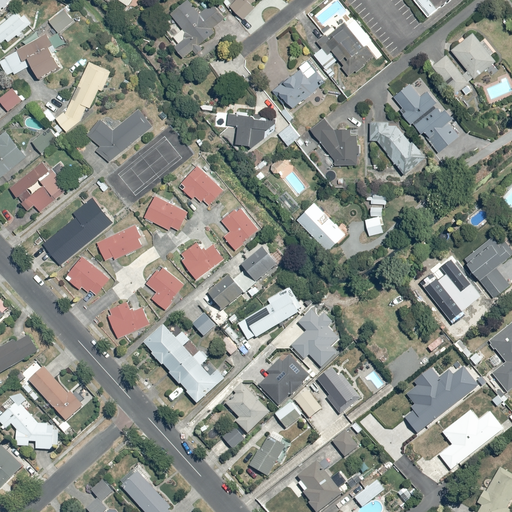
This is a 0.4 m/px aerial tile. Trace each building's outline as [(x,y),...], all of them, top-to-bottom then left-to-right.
[(0,0),(0,8),(9,0),(0,0)] [(226,17),(213,2),(200,12),(190,0),(185,0),(170,12),(186,31),(185,37),(175,46),(184,58),(193,50),(196,54),(203,48),(200,44),(215,32),(213,28),(226,17)] [(234,0),(229,5),(244,19),(256,7),(253,3),(255,0),(261,0),(234,0)] [(416,0),(429,15),(447,0),(416,0)] [(64,6),(48,20),(59,33),(76,19),(64,6)] [(21,16),(17,11),(0,24),(0,39),(2,42),(6,38),(9,42),(32,22),(25,13),(21,16)] [(339,59),(349,75),(375,55),(366,45),(363,47),(345,22),(328,35),(326,34),(317,40),(323,47),(314,54),(327,69),(339,59)] [(497,60),(474,31),(452,50),(468,70),(463,74),(447,54),(433,66),(455,94),(497,60)] [(53,43),(47,33),(0,59),(0,61),(8,77),(33,64),(40,76),(60,65),(50,45),(53,43)] [(57,118),(68,131),(81,121),(87,107),(90,108),(99,89),(102,91),(112,71),(89,61),(65,111),(57,118)] [(306,73),(302,68),(272,90),(283,104),(288,100),(295,109),(328,82),(314,66),(306,73)] [(420,95),(410,83),(394,96),(404,107),(400,110),(412,125),(414,123),(440,153),(461,135),(450,122),(455,118),(445,107),(441,111),(435,104),(438,102),(428,91),(420,95)] [(24,100),(15,88),(0,98),(9,111),(24,100)] [(97,150),(111,161),(154,125),(139,107),(113,128),(100,118),(87,134),(101,145),(97,150)] [(253,116),(229,113),(228,124),(238,125),(236,143),(250,144),(252,148),(266,138),(266,129),(268,130),(276,124),(276,118),(263,116),(264,114),(254,113),(253,116)] [(357,164),(358,135),(351,135),(351,129),(335,129),(325,117),(312,129),(336,159),(336,165),(357,164)] [(389,125),(389,122),(372,121),(371,140),(378,140),(404,174),(427,157),(414,140),(411,141),(397,124),(389,125)] [(301,136),(291,124),(279,133),(290,146),(301,136)] [(58,133),(55,134),(50,127),(33,141),(45,155),(61,142),(59,139),(61,137),(58,133)] [(0,177),(27,156),(6,130),(0,135),(0,177)] [(50,170),(43,160),(10,186),(28,210),(35,204),(41,212),(69,190),(58,178),(68,171),(59,162),(50,170)] [(224,188),(198,165),(183,182),(186,186),(182,190),(193,198),(196,196),(202,201),(204,199),(210,204),(224,188)] [(388,190),(367,189),(366,204),(388,205),(388,190)] [(189,210),(156,195),(144,217),(170,230),(172,226),(179,230),(189,210)] [(44,243),(61,265),(114,222),(94,196),(74,212),(77,216),(44,243)] [(299,219),(330,250),(348,233),(332,218),(326,224),(321,219),(327,213),(316,202),(299,219)] [(259,227),(241,206),(222,220),(231,230),(225,236),(234,248),(259,227)] [(142,236),(135,223),(97,241),(105,259),(114,255),(116,260),(143,246),(140,238),(142,236)] [(464,259),(495,298),(511,283),(511,282),(499,267),(511,255),(511,244),(501,231),(464,259)] [(225,259),(214,243),(207,249),(204,247),(202,248),(197,241),(183,253),(185,257),(182,260),(197,279),(225,259)] [(229,275),(209,292),(223,310),(278,264),(263,246),(243,263),(248,268),(233,280),(229,275)] [(90,289),(97,293),(111,277),(83,256),(66,278),(80,289),(82,287),(88,291),(90,289)] [(186,284),(163,266),(160,270),(158,269),(147,282),(157,291),(152,298),(166,308),(186,284)] [(239,324),(249,340),(255,336),(256,338),(300,312),(299,309),(303,307),(291,288),(268,300),(271,304),(239,324)] [(112,314),(109,315),(118,337),(151,323),(143,306),(132,311),(129,301),(110,308),(112,314)] [(319,317),(311,309),(298,321),(307,330),(292,345),(306,359),(310,356),(322,368),(339,352),(332,346),(341,338),(329,326),(334,322),(325,313),(319,317)] [(414,310),(404,320),(417,334),(428,324),(414,310)] [(217,326),(206,313),(193,323),(204,337),(217,326)] [(468,330),(461,323),(454,329),(461,337),(468,330)] [(511,323),(490,341),(506,361),(493,372),(508,393),(511,389),(511,323)] [(165,324),(146,342),(197,403),(226,378),(218,370),(211,376),(201,366),(208,359),(200,351),(194,357),(184,346),(191,340),(184,332),(176,338),(165,324)] [(239,338),(230,326),(224,331),(234,342),(239,338)] [(0,372),(40,351),(30,334),(17,341),(16,338),(0,347),(0,372)] [(239,349),(227,336),(220,343),(232,356),(239,349)] [(486,357),(478,350),(470,359),(477,366),(486,357)] [(260,385),(281,405),(310,376),(290,355),(284,362),(280,359),(268,371),(272,374),(260,385)] [(68,393),(45,367),(27,380),(66,420),(85,405),(70,391),(68,393)] [(327,397),(341,414),(362,397),(344,374),(340,377),(334,367),(317,379),(330,395),(327,397)] [(415,411),(405,418),(417,433),(479,386),(464,367),(454,375),(449,370),(439,378),(432,369),(415,382),(418,386),(407,394),(415,405),(412,407),(415,411)] [(235,423),(248,433),(271,412),(242,383),(234,391),(237,393),(226,403),(240,418),(235,423)] [(322,408),(307,389),(295,398),(310,417),(322,408)] [(36,449),(53,450),(53,445),(58,445),(59,430),(54,430),(54,426),(49,426),(49,424),(39,423),(22,404),(27,400),(22,393),(11,396),(16,403),(0,416),(0,420),(6,428),(11,424),(17,429),(16,445),(30,446),(30,442),(36,442),(36,449)] [(302,417),(291,402),(276,414),(288,429),(302,417)] [(441,454),(452,470),(505,428),(490,411),(480,419),(473,409),(444,432),(453,445),(441,454)] [(360,446),(347,430),(334,442),(347,457),(360,446)] [(250,466),(269,476),(286,446),(270,435),(250,466)] [(0,445),(0,489),(24,466),(1,444),(0,445)] [(303,493),(316,511),(342,492),(319,461),(298,476),(308,489),(303,493)] [(511,502),(511,473),(500,467),(488,491),(485,490),(478,504),(481,505),(477,511),(511,511),(511,509),(509,508),(511,502)] [(397,469),(391,474),(402,486),(408,481),(397,469)] [(173,506),(139,470),(120,486),(145,511),(172,511),(170,509),(173,506)] [(90,511),(105,511),(109,509),(103,502),(114,491),(103,479),(91,490),(99,498),(87,508),(90,511)] [(386,490),(378,480),(356,497),(364,507),(386,490)] [(410,492),(405,486),(398,493),(409,504),(416,498),(415,497),(420,493),(415,488),(410,492)]
